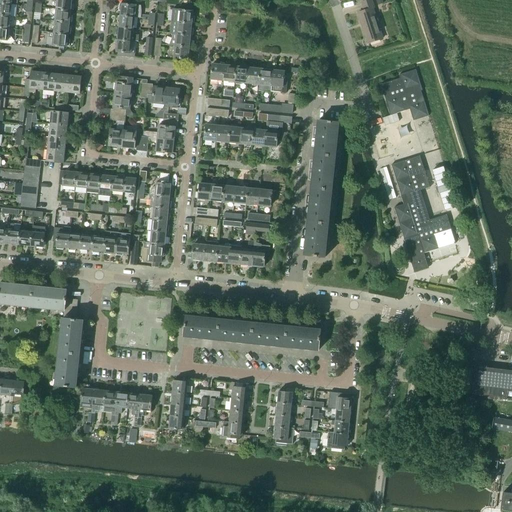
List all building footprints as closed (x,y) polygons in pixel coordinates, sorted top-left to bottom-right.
[(56,0),(56,10),(71,11),(72,11),(73,5),(71,4),(71,0),(56,0)] [(118,16),(135,18),(135,17),(141,18),(142,12),(141,6),(138,5),(139,0),(138,0),(126,0),(125,4),(121,4),(119,4),(118,11),(121,11),(120,16),(118,16)] [(358,14),(366,37),(368,44),(383,39),(381,33),(373,9),(374,9),(371,0),(368,0),(361,3),(364,12),(358,14)] [(0,16),(10,17),(11,5),(0,3),(0,16)] [(171,22),(192,24),(194,24),(194,17),(192,17),(193,11),(172,9),(171,22)] [(56,10),(55,22),(69,23),(71,23),(72,17),(70,16),(71,11),(56,10)] [(0,27),(9,29),(10,17),(0,16),(0,27)] [(116,28),(133,30),(135,18),(118,16),(117,22),(119,23),(118,28),(116,28)] [(55,22),(53,33),(49,33),(68,35),(70,35),(71,28),(69,28),(69,23),(55,22)] [(170,33),(172,34),(190,36),(192,36),(193,29),(191,29),(192,24),(171,22),(170,33)] [(0,42),(0,43),(11,45),(14,42),(10,37),(8,36),(9,29),(0,27),(0,42)] [(118,35),(117,40),(136,42),(139,42),(139,35),(133,36),(133,30),(116,28),(116,35),(118,35)] [(67,40),(68,35),(49,33),(49,36),(50,38),(53,38),(52,46),(67,47),(69,47),(69,40),(67,40)] [(190,41),(190,36),(172,34),(172,38),(169,44),(169,45),(189,47),(191,48),(192,41),(190,41)] [(116,52),(117,52),(117,56),(134,58),(136,44),(136,42),(117,40),(115,40),(114,46),(116,47),(116,52)] [(189,47),(169,45),(174,46),(173,59),(187,60),(187,59),(189,60),(190,53),(188,53),(189,47)] [(210,80),(218,80),(218,86),(222,87),(224,63),(219,62),(219,65),(212,64),(210,80)] [(224,63),(222,87),(223,87),(223,81),(234,82),(236,67),(228,66),(229,63),(224,63)] [(236,67),(234,82),(246,83),(248,65),(243,65),(243,68),(236,67)] [(248,65),(246,83),(258,85),(260,69),(253,68),(253,66),(248,65)] [(260,69),(258,85),(259,85),(258,91),(270,92),(272,68),(267,68),(267,70),(260,69)] [(272,68),(270,92),(286,93),(287,80),(283,79),(284,72),(276,71),(276,69),(272,68)] [(400,79),(381,85),(391,116),(406,111),(405,109),(409,108),(410,109),(414,121),(429,116),(421,92),(423,91),(416,70),(399,76),(400,79)] [(31,80),(30,88),(29,93),(35,94),(35,90),(42,91),(44,73),(32,72),(31,80)] [(44,73),(42,91),(55,92),(57,75),(44,73)] [(57,75),(55,92),(67,93),(69,76),(57,75)] [(69,76),(67,93),(80,95),(81,77),(69,76)] [(115,83),(113,96),(131,98),(131,97),(133,97),(133,90),(132,90),(133,79),(118,78),(117,83),(115,83)] [(146,85),(145,100),(152,100),(152,104),(164,106),(166,89),(152,87),(152,85),(146,85)] [(166,89),(164,106),(177,107),(177,106),(179,107),(180,100),(178,100),(179,90),(166,89)] [(111,110),(110,116),(124,117),(125,110),(129,110),(131,98),(113,96),(112,110),(111,110)] [(220,100),(208,98),(207,105),(220,107),(220,100)] [(229,108),(230,101),(220,100),(220,107),(229,108)] [(268,105),(268,112),(281,113),(292,114),(292,108),(293,106),(282,104),(282,106),(268,105)] [(207,108),(206,115),(219,117),(219,110),(207,108)] [(229,111),(219,110),(219,117),(228,118),(229,111)] [(51,112),(50,125),(67,126),(69,114),(51,112)] [(397,114),(383,118),(384,123),(385,126),(399,121),(397,114)] [(281,116),(267,115),(266,122),(280,123),(281,116)] [(158,126),(157,139),(174,141),(175,127),(177,127),(177,121),(163,119),(162,127),(158,126)] [(319,121),(315,154),(315,155),(335,157),(339,123),(319,121)] [(264,146),(276,148),(278,133),(282,134),(283,123),(267,122),(266,131),(265,131),(264,146)] [(50,125),(49,137),(66,139),(67,126),(50,125)] [(205,125),(204,140),(216,142),(218,126),(205,125)] [(218,126),(216,142),(228,143),(230,127),(218,126)] [(230,127),(228,143),(240,144),(242,129),(230,127)] [(242,129),(240,144),(252,145),(254,130),(242,129)] [(110,147),(121,148),(123,131),(112,130),(110,130),(109,137),(111,137),(110,147)] [(254,130),(252,145),(264,146),(265,131),(254,130)] [(123,131),(121,148),(135,150),(135,151),(141,152),(143,137),(135,136),(136,132),(123,131)] [(17,137),(16,145),(24,146),(24,140),(21,140),(22,137),(17,137)] [(49,137),(47,149),(65,151),(66,139),(49,137)] [(162,155),(163,153),(172,154),(174,141),(157,139),(155,152),(156,152),(156,154),(162,155)] [(98,142),(94,147),(99,151),(103,146),(98,142)] [(47,149),(46,162),(63,164),(65,151),(47,149)] [(315,155),(312,188),(332,190),(335,157),(315,155)] [(394,207),(404,239),(414,271),(428,267),(424,253),(456,243),(447,215),(430,220),(421,191),(430,188),(419,156),(391,165),(401,197),(402,197),(404,204),(394,207)] [(25,160),(24,166),(39,168),(40,161),(25,160)] [(24,166),(23,173),(39,174),(39,168),(24,166)] [(62,186),(75,187),(77,173),(76,173),(76,171),(70,171),(69,173),(64,172),(62,186)] [(139,181),(138,194),(143,195),(145,182),(146,182),(147,172),(140,171),(139,181)] [(77,173),(75,187),(87,189),(88,174),(88,173),(82,172),(81,174),(77,173)] [(23,173),(23,180),(38,181),(39,174),(23,173)] [(88,174),(87,189),(87,193),(98,194),(100,174),(94,173),(93,175),(88,174)] [(445,173),(434,176),(445,211),(456,207),(446,173),(445,173)] [(100,174),(98,194),(98,196),(110,197),(112,177),(111,177),(112,175),(105,174),(105,176),(100,176),(101,174),(100,174)] [(112,177),(110,197),(111,191),(122,192),(124,178),(123,178),(124,176),(117,176),(117,177),(112,177)] [(124,178),(122,192),(134,194),(136,179),(135,179),(136,177),(129,177),(129,179),(124,178)] [(23,180),(22,187),(37,188),(38,181),(23,180)] [(198,199),(210,200),(212,183),(207,182),(206,184),(199,184),(198,199)] [(149,195),(170,197),(171,197),(172,190),(170,190),(170,186),(170,185),(168,185),(159,184),(156,183),(156,187),(154,187),(152,188),(151,189),(150,191),(150,195),(149,195)] [(212,183),(210,200),(222,201),(224,186),(216,185),(216,183),(212,183)] [(224,186),(222,201),(234,203),(236,185),(231,185),(231,187),(224,186)] [(236,185),(234,203),(246,204),(247,189),(240,188),(240,186),(236,185)] [(22,187),(21,193),(37,195),(37,188),(22,187)] [(247,189),(246,204),(258,205),(260,188),(255,187),(255,189),(247,189)] [(260,188),(258,205),(270,206),(272,191),(264,191),(264,188),(260,188)] [(332,190),(312,188),(308,222),(328,224),(332,190)] [(21,193),(21,200),(36,202),(37,195),(21,193)] [(149,195),(149,200),(150,200),(150,207),(154,208),(168,209),(170,209),(171,202),(169,202),(170,197),(149,195)] [(21,200),(20,208),(35,209),(36,202),(21,200)] [(168,209),(154,208),(153,219),(167,221),(169,221),(170,214),(168,214),(168,209)] [(196,208),(196,215),(208,216),(209,209),(196,208)] [(257,214),(256,221),(269,222),(270,215),(257,214)] [(195,218),(194,225),(207,226),(208,219),(195,218)] [(153,219),(151,232),(166,233),(168,233),(168,226),(167,226),(167,221),(153,219)] [(308,222),(305,256),(325,258),(328,224),(308,222)] [(256,224),(255,231),(268,233),(269,226),(256,224)] [(33,233),(31,246),(44,248),(44,243),(46,228),(33,226),(33,228),(33,233)] [(57,243),(57,248),(57,250),(64,251),(64,249),(69,249),(69,251),(71,234),(70,234),(71,228),(65,228),(65,230),(55,229),(53,243),(57,243)] [(0,229),(0,242),(7,244),(8,230),(0,229)] [(8,230),(7,244),(19,245),(21,231),(8,230)] [(21,231),(19,245),(31,246),(33,233),(28,232),(21,231)] [(106,238),(104,253),(105,253),(104,255),(111,255),(111,253),(116,254),(116,256),(118,233),(107,232),(106,238)] [(151,232),(150,244),(165,245),(167,245),(167,238),(165,238),(166,233),(151,232)] [(118,233),(116,256),(123,257),(123,254),(129,255),(131,235),(118,233)] [(71,234),(69,251),(76,252),(76,250),(81,250),(82,236),(71,234)] [(82,236),(81,250),(81,252),(87,253),(88,251),(93,251),(94,237),(82,236)] [(94,237),(93,251),(93,252),(93,254),(99,254),(100,252),(104,253),(106,238),(94,237)] [(136,265),(138,253),(139,242),(133,242),(132,253),(130,265),(136,265)] [(189,251),(188,259),(192,259),(204,261),(206,242),(205,246),(193,244),(192,252),(189,251)] [(206,242),(204,261),(216,262),(218,243),(206,242)] [(240,265),(240,266),(251,267),(251,266),(252,266),(253,251),(254,245),(254,242),(250,242),(249,246),(242,246),(240,265)] [(144,243),(144,249),(148,249),(146,262),(152,263),(159,263),(161,264),(162,257),(164,257),(165,257),(166,250),(164,250),(165,245),(150,244),(144,243)] [(218,243),(216,262),(228,263),(229,248),(230,245),(225,244),(224,248),(217,247),(218,243)] [(229,248),(228,263),(240,265),(242,246),(230,245),(229,248)] [(253,251),(252,266),(264,267),(264,259),(269,259),(270,247),(261,246),(254,245),(253,251)] [(0,303),(65,311),(65,306),(66,299),(67,291),(0,283),(0,303)] [(66,299),(65,306),(77,307),(78,300),(66,299)] [(186,316),(184,337),(217,340),(219,320),(186,316)] [(63,318),(60,353),(80,355),(84,321),(76,320),(64,319),(63,318)] [(219,320),(217,340),(251,344),(253,323),(219,320)] [(253,323),(251,344),(285,347),(287,327),(253,323)] [(287,327),(285,347),(319,351),(321,330),(287,327)] [(76,389),(77,379),(80,355),(60,353),(56,387),(76,389)] [(471,369),(468,393),(469,393),(500,397),(500,399),(511,400),(511,373),(508,373),(507,373),(506,373),(472,369),(471,369)] [(0,380),(0,395),(9,396),(10,382),(0,380)] [(174,381),(172,393),(186,394),(188,382),(174,381)] [(10,382),(9,396),(8,404),(5,404),(4,409),(11,410),(11,405),(20,403),(23,383),(10,382)] [(414,396),(430,398),(432,387),(415,385),(414,396)] [(233,387),(232,399),(245,400),(246,388),(233,387)] [(76,392),(75,399),(81,399),(80,407),(92,409),(92,405),(94,390),(82,389),(82,392),(76,392)] [(88,413),(88,418),(94,419),(95,411),(98,411),(99,406),(104,406),(105,392),(94,390),(92,405),(92,409),(92,413),(88,413)] [(104,406),(103,412),(112,413),(112,415),(111,415),(111,420),(117,421),(118,416),(114,415),(115,408),(117,393),(105,392),(104,406)] [(279,392),(277,403),(291,405),(292,393),(279,392)] [(330,392),(328,408),(336,409),(336,410),(350,411),(352,399),(350,398),(350,394),(330,392)] [(115,408),(114,415),(118,416),(118,414),(121,414),(121,408),(127,409),(129,394),(117,393),(115,408)] [(172,393),(171,405),(189,406),(185,405),(186,394),(172,393)] [(129,394),(127,409),(133,409),(132,415),(135,415),(135,423),(141,423),(141,419),(138,418),(140,395),(129,394)] [(140,395),(138,418),(141,419),(142,416),(146,416),(146,411),(150,411),(152,396),(140,395)] [(232,399),(230,411),(244,412),(245,400),(232,399)] [(277,403),(276,415),(290,417),(291,405),(277,403)] [(171,405),(170,416),(184,418),(185,410),(189,410),(189,406),(171,405)] [(336,410),(335,421),(349,422),(350,411),(336,410)] [(230,411),(229,422),(223,421),(223,422),(243,424),(244,412),(230,411)] [(276,415),(275,427),(294,429),(294,428),(289,428),(290,417),(276,415)] [(168,428),(182,430),(184,418),(170,416),(168,428)] [(511,431),(511,420),(495,417),(493,428),(511,431)] [(329,432),(329,433),(348,435),(349,422),(335,421),(332,421),(331,425),(335,425),(334,432),(329,432)] [(243,424),(223,422),(221,437),(239,439),(239,435),(241,436),(243,424)] [(274,439),(277,439),(276,443),(292,444),(294,429),(275,427),(274,439)] [(329,433),(327,448),(344,450),(345,446),(347,446),(348,435),(329,433)] [(511,493),(503,492),(503,493),(502,501),(500,510),(511,511),(511,493)]
